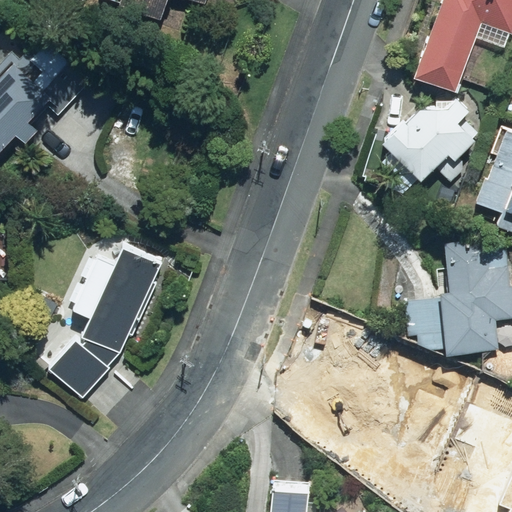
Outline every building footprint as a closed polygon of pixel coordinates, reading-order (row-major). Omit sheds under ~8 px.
[(117,0),(116,6),(161,21),(168,0),(117,0)] [(511,0),(439,0),(412,73),(454,89),(480,20),(511,31),(511,0)] [(20,68),(7,56),(0,62),(0,151),(14,136),(25,145),(39,130),(30,121),(52,97),(66,109),(90,82),(45,41),(20,68)] [(403,118),(379,137),(415,180),(447,153),(453,160),(477,139),(459,118),(470,108),(457,93),(442,106),(441,105),(440,105),(439,105),(437,104),(436,104),(435,104),(434,104),(432,103),(431,103),(430,103),(429,103),(427,103),(426,103),(425,104),(424,104),(422,104),(421,104),(420,105),(419,105),(417,106),(416,106),(415,107),(414,107),(413,108),(412,109),(411,109),(410,110),(409,111),(408,112),(407,113),(406,114),(405,114),(404,115),(404,116),(403,118)] [(486,174),(482,173),(473,199),(500,208),(495,223),(511,228),(511,128),(499,125),(489,152),(494,153),(486,174)] [(416,333),(417,349),(444,347),(445,352),(497,348),(495,317),(511,315),(511,284),(509,285),(506,236),(444,239),(447,288),(438,289),(438,295),(405,298),(407,334),(416,333)] [(122,354),(160,263),(123,246),(81,338),(78,335),(48,366),(82,400),(112,369),(109,365),(122,354)] [(488,435),(479,426),(499,407),(461,365),(433,391),(421,377),(393,403),(405,416),(377,443),(415,485),(431,470),(449,490),(496,446),(487,436),(488,435)] [(270,477),(268,511),(306,511),(308,478),(270,477)]
